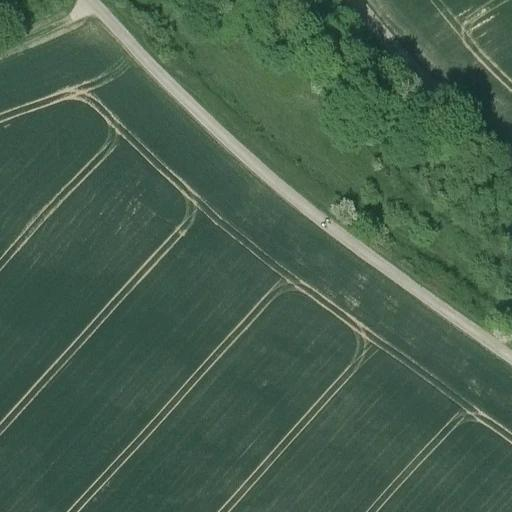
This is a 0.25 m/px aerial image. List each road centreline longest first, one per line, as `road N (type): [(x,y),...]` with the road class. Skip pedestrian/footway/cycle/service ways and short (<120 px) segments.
road 1 (unclassified): [(511,361),(308,207),(87,0)]
road 2 (track): [(511,164),(355,0)]
